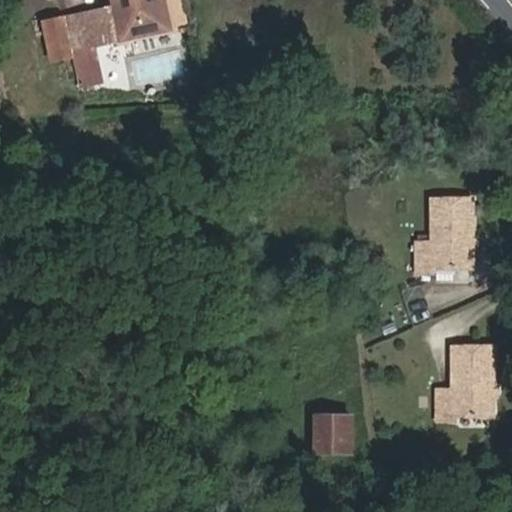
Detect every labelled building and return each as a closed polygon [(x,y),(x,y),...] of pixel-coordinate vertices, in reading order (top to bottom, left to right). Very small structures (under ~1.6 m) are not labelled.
[(111,0),(113,8),(119,40),(170,29),(163,0),(111,0)] [(119,40),(113,8),(65,17),(77,84),(100,79),(93,45),(119,40)] [(431,270),(471,269),(470,202),(430,203),(431,246),(414,246),(415,275),(431,275),(431,270)] [(490,348),(451,349),(451,392),(435,391),(436,420),(452,420),(452,415),(491,415),(490,348)] [(348,451),(349,417),(316,417),(314,451),(348,451)]
